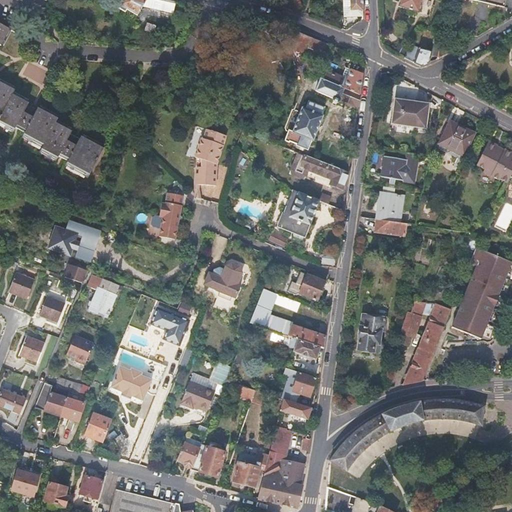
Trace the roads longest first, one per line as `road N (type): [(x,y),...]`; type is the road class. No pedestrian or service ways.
road 1 (residential): [(320,443),(376,53)]
road 2 (residential): [(0,429),(215,499)]
road 3 (residential): [(320,443),(360,412),(413,393),(507,389)]
road 4 (residential): [(231,0),(376,53)]
